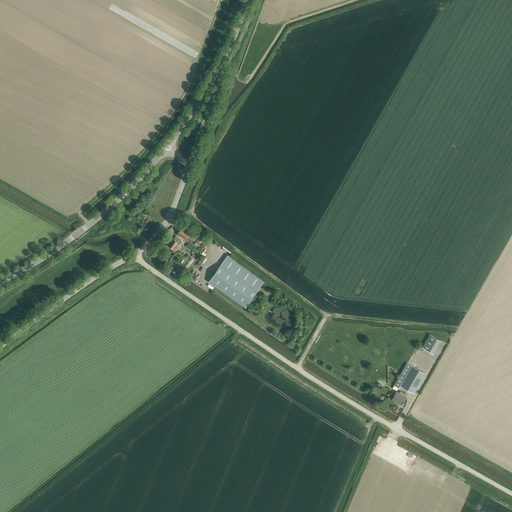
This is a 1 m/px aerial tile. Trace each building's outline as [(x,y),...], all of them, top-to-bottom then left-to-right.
[(177,234),(181,237),(188,242),(192,235),(188,232),(189,232),(182,227),(177,234)] [(175,236),(168,246),(175,251),(177,247),(175,246),(180,239),(175,236)] [(189,243),(186,246),(195,253),(198,249),(189,243)] [(182,260),(187,263),(190,256),(185,253),(182,260)] [(221,264),(209,281),(245,307),(257,290),(221,264)] [(258,293),(252,302),(254,303),(260,294),(258,293)] [(429,334),(422,347),(433,354),(440,341),(429,334)] [(394,385),(392,388),(396,390),(398,387),(399,388),(400,385),(414,393),(417,389),(425,374),(411,366),(407,363),(398,379),(396,381),(394,385)] [(405,394),(403,392),(400,391),(399,393),(396,391),(392,400),(401,405),(403,403),(404,402),(403,402),(406,397),(404,396),(405,394)]
